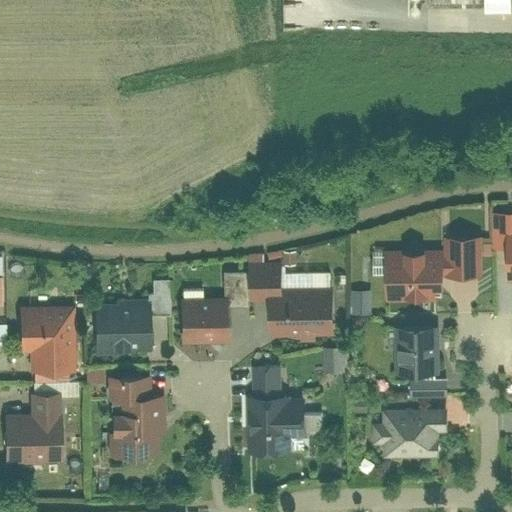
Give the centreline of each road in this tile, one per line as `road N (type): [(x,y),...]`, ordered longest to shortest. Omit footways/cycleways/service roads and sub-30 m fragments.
road 1 (residential): [(511,93),(443,95),(179,149),(101,151),(0,138)]
road 2 (residential): [(476,496),(299,501),(277,511)]
road 3 (residential): [(476,496),(483,480),(481,343)]
road 4 (residential): [(223,511),(214,494),(216,411),(207,384)]
